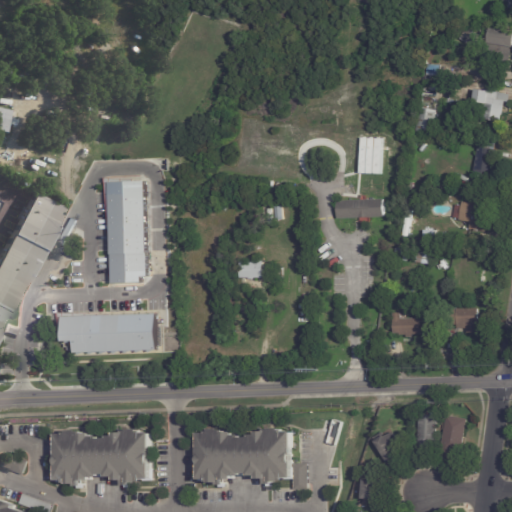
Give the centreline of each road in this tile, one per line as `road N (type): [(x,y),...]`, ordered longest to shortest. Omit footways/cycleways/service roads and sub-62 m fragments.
road 1 (tertiary): [(511,380),(0,397)]
road 2 (residential): [(511,324),(482,511)]
